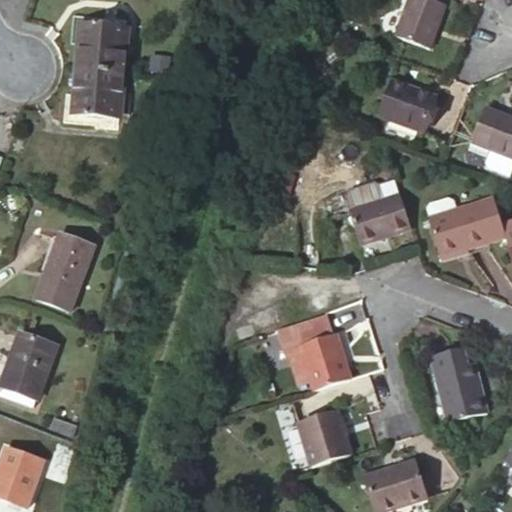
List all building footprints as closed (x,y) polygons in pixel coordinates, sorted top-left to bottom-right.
[(432,49),(448,6),(430,0),(412,0),(398,37),(432,49)] [(83,19),(78,64),(125,67),(129,28),(107,26),(108,21),(83,19)] [(125,67),(78,64),(73,110),(100,113),(101,106),(121,108),(125,67)] [(425,131),(438,98),(394,82),(383,114),(425,131)] [(511,156),(511,118),(487,109),(475,143),(511,156)] [(412,228),(402,195),(351,211),(361,245),(412,228)] [(443,256),(469,247),(487,242),(475,204),(430,218),(443,256)] [(510,244),(511,251),(511,219),(503,222),(510,244)] [(76,297),(95,246),(61,234),(43,285),(76,297)] [(470,253),(469,247),(443,256),(444,262),(470,253)] [(315,390),(351,378),(337,334),(334,335),(329,317),(298,327),(304,344),(300,345),(315,390)] [(1,390),(36,402),(55,347),(21,335),(1,390)] [(484,413),(476,380),(468,382),(464,365),(461,357),(454,352),(430,358),(445,423),(484,413)] [(468,382),(476,380),(472,363),(464,365),(468,382)] [(0,398),(33,410),(36,402),(1,390),(0,391),(0,398)] [(306,468),(347,455),(331,411),(290,424),(306,468)] [(0,496),(29,507),(46,462),(4,447),(0,459),(0,496)] [(380,511),(423,497),(411,462),(362,478),(372,511),(380,511)]
